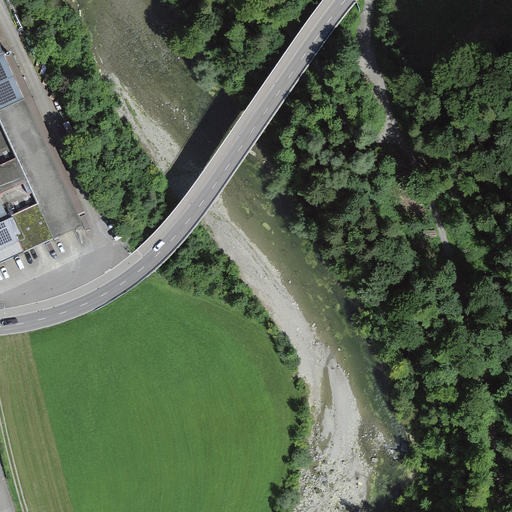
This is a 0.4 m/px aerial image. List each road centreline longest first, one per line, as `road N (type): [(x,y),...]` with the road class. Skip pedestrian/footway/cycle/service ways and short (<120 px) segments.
road 1 (track): [(503,511),(462,304),(368,67),(370,0)]
road 2 (tertiary): [(0,327),(81,306),(149,262),(346,0)]
road 3 (track): [(263,0),(316,63),(326,99),(360,150),(405,149)]
road 4 (track): [(269,511),(290,449),(294,379),(304,367)]
